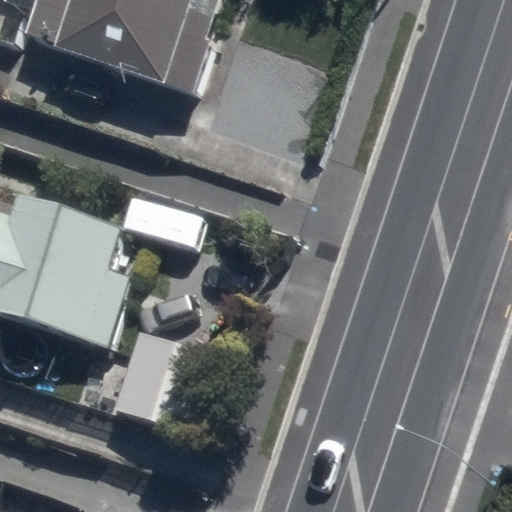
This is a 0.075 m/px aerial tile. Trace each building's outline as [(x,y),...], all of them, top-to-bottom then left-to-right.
[(0,0),(0,39),(18,47),(33,6),(16,0),(0,0)] [(45,0),(33,35),(200,94),(233,0),(45,0)] [(0,205),(0,311),(86,337),(79,360),(111,369),(141,269),(114,261),(127,219),(22,187),(15,210),(0,205)] [(222,350),(139,322),(112,405),(194,432),(222,350)] [(0,511),(28,511),(0,502),(0,511)]
